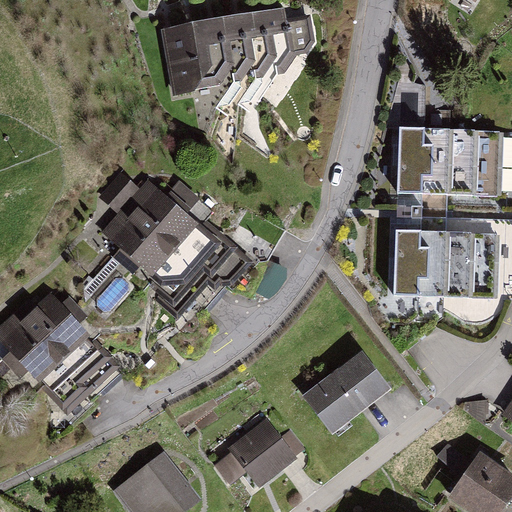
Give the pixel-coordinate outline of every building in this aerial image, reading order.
[(283,7),(158,27),(172,95),(283,74),(297,53),(306,53),(314,40),(311,14),(285,19),(283,7)] [(503,130),(398,125),(396,192),(421,193),(420,228),(392,226),(391,297),(499,301),(500,232),(447,229),(448,194),(502,195),(503,130)] [(139,189),(121,172),(98,199),(117,214),(101,232),(118,248),(112,256),(131,272),(139,265),(159,283),(150,289),(177,317),(207,283),(216,290),(220,285),(231,285),(251,261),(206,220),(213,212),(178,180),(164,195),(147,179),(139,189)] [(35,306),(30,298),(0,325),(0,342),(7,351),(0,357),(0,358),(20,378),(27,371),(67,414),(117,366),(79,322),(86,317),(68,297),(60,304),(49,292),(35,306)] [(360,349),(304,394),(335,434),(392,388),(360,349)] [(511,398),(501,414),(511,421),(511,398)] [(229,453),(215,465),(229,484),(245,472),(258,487),(305,449),(290,429),(280,437),(265,419),(226,449),(229,453)] [(467,458),(448,444),(436,457),(455,472),(467,458)] [(445,497),(465,511),(499,511),(511,494),(511,473),(479,450),(445,497)] [(164,452),(112,490),(129,511),(182,511),(199,498),(164,452)]
